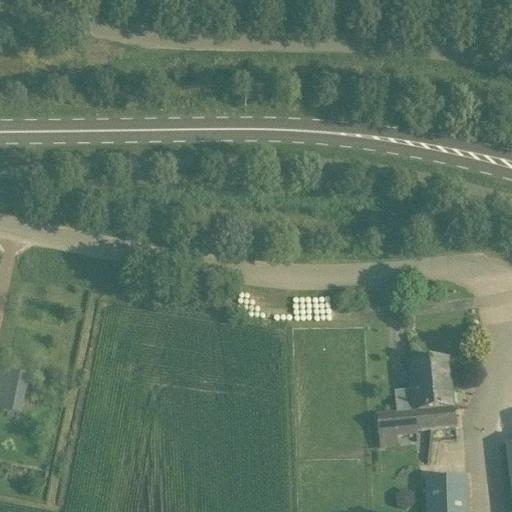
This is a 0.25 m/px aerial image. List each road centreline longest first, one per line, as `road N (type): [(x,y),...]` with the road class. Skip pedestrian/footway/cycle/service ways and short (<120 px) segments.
road 1 (unclassified): [(0,228),(264,277),(471,271),(496,279),(507,299)]
road 2 (unclassified): [(511,61),(404,47),(150,39),(3,0)]
road 3 (secondary): [(511,167),(292,132),(0,134)]
